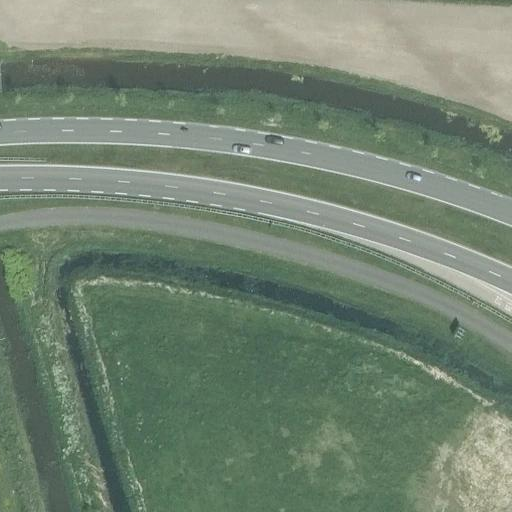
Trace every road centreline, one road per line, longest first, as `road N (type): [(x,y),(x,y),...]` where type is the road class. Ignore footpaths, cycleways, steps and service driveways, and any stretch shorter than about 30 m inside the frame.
road 1 (unclassified): [(0,224),(113,217),(232,236),(429,297),(511,343)]
road 2 (primary): [(0,178),(130,182),(284,205),(388,233),(511,283)]
road 3 (primary): [(511,213),(357,164),(244,142),(0,132)]
